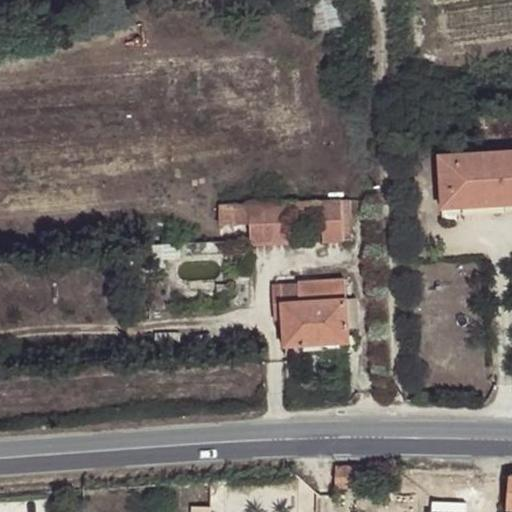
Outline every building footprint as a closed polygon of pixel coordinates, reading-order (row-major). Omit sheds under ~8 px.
[(335,0),(323,0),(310,3),(317,30),(342,24),(335,0)] [(484,108),(467,109),(468,130),(485,129),(484,108)] [(444,208),(460,208),(460,203),(511,200),(511,152),(441,156),(444,208)] [(342,200),(322,202),(323,215),(324,240),(343,239),(342,200)] [(352,200),(342,200),(343,239),(354,239),(353,226),(352,200)] [(511,200),(460,203),(460,208),(461,215),(511,212),(511,200)] [(294,202),(287,203),(288,217),(323,215),(322,202),(294,202)] [(288,217),(287,203),(220,207),(220,220),(251,220),(251,232),(252,245),(289,242),(288,217)] [(323,338),(348,336),(347,329),(357,328),(355,299),(346,300),(345,281),(300,283),(300,285),(282,286),(286,345),(304,345),(324,344),(323,338)] [(349,343),(348,336),(323,338),(324,344),(304,345),(304,352),(341,349),(341,344),(349,343)] [(364,466),(337,465),(337,487),(354,488),(364,477),(364,466)]
